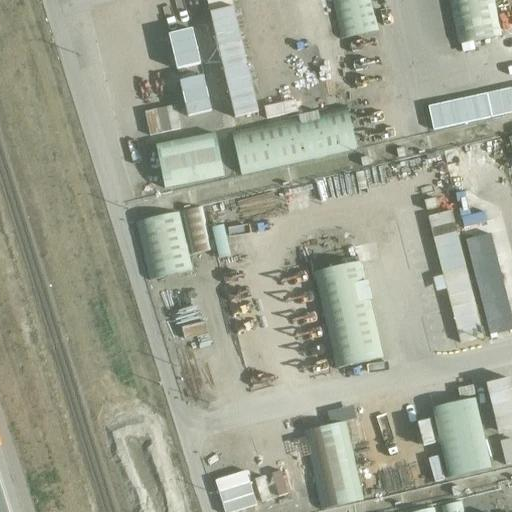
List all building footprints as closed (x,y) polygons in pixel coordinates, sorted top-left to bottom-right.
[(302,19),(314,15),(310,0),(286,0),(299,43),(308,41),(302,19)] [(332,0),(342,41),(379,32),(371,0),(332,0)] [(436,0),(411,0),(417,21),(440,15),(436,0)] [(449,0),(460,48),(461,48),(463,54),(476,51),(474,44),(502,37),(493,0),(449,0)] [(203,11),(224,120),(249,115),(228,6),(203,11)] [(170,74),(178,118),(202,114),(193,66),(192,66),(185,30),(161,35),(168,75),(170,74)] [(319,87),(342,81),(330,34),(306,40),(319,87)] [(449,92),(451,104),(440,107),(447,135),(456,133),(455,128),(480,123),(473,87),(449,92)] [(256,116),(288,112),(286,99),(254,103),(256,116)] [(165,100),(134,109),(140,133),(172,125),(165,100)] [(232,134),(243,177),(357,151),(347,106),(232,134)] [(147,144),(155,189),(215,178),(206,133),(147,144)] [(212,251),(202,207),(182,212),(192,256),(212,251)] [(193,271),(179,212),(136,223),(150,282),(193,271)] [(456,215),(457,225),(476,223),(475,212),(456,215)] [(437,254),(460,344),(483,338),(461,248),(437,254)] [(314,273),(336,370),(384,359),(363,262),(314,273)] [(490,282),(474,286),(484,326),(500,322),(490,282)] [(476,382),(480,398),(503,391),(499,376),(476,382)] [(491,469),(475,399),(432,409),(448,479),(491,469)] [(484,408),(489,432),(511,427),(511,426),(507,403),(484,408)] [(303,431),(320,511),(364,501),(346,422),(303,431)] [(411,424),(414,446),(425,445),(422,422),(411,424)] [(503,436),(491,438),(496,462),(508,459),(503,436)] [(429,453),(419,456),(425,480),(435,478),(429,453)] [(246,477),(251,499),(279,492),(273,465),(258,469),(259,474),(246,477)] [(240,470),(207,476),(213,511),(216,511),(246,507),(240,470)] [(441,506),(442,511),(463,511),(461,502),(441,506)]
